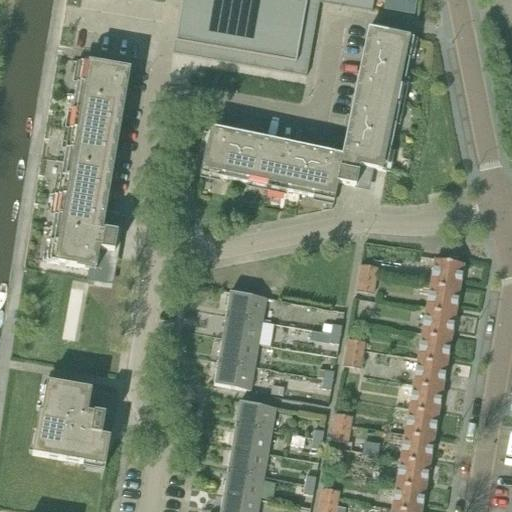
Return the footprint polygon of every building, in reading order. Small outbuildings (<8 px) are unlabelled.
[(182,0),(182,1),(172,55),(306,78),(319,4),(371,13),(373,2),(364,0),(182,0)] [(294,201),(295,194),(334,202),(337,184),(356,188),(360,167),(386,173),(413,39),(396,36),(398,30),(375,26),(346,163),(203,133),(198,156),(204,158),(200,174),(272,190),(271,196),(294,201)] [(114,254),(117,234),(97,231),(125,65),(102,61),(101,66),(80,63),(46,264),(90,271),(93,250),(114,254)] [(197,170),(199,158),(188,155),(185,167),(197,170)] [(434,261),(429,286),(458,291),(462,266),(434,261)] [(360,267),(358,275),(376,278),(377,270),(360,267)] [(358,275),(357,283),(375,286),(376,278),(358,275)] [(375,286),(357,283),(356,292),(373,295),(375,286)] [(458,291),(429,286),(425,311),(453,316),(458,291)] [(230,294),(226,317),(262,323),(266,300),(230,294)] [(453,316),(425,311),(421,336),(449,341),(453,316)] [(262,323),(226,317),(222,340),(258,346),(262,323)] [(331,335),(333,326),(325,325),(323,334),(331,335)] [(333,326),(331,335),(340,337),(342,328),(333,326)] [(340,337),(331,335),(329,344),(339,346),(340,337)] [(449,341),(421,336),(417,361),(445,365),(449,341)] [(222,340),(218,363),(254,370),(258,346),(222,340)] [(347,340),(345,349),(364,352),(366,344),(347,340)] [(345,349),(344,357),(363,361),(364,352),(345,349)] [(363,361),(344,357),(342,366),(361,369),(363,361)] [(445,365),(417,361),(412,386),(441,390),(445,365)] [(254,370),(218,363),(214,387),(250,393),(254,370)] [(323,379),(323,382),(332,383),(334,373),(325,372),(323,379)] [(332,383),(323,382),(322,390),(331,392),(332,383)] [(105,469),(110,439),(101,438),(105,418),(87,414),(91,392),(47,384),(42,412),(40,412),(32,456),(105,469)] [(441,390),(412,386),(408,410),(437,415),(441,390)] [(282,399),(283,389),(271,387),(269,397),(282,399)] [(239,404),(235,427),(271,433),(275,410),(239,404)] [(437,415),(408,410),(404,435),(432,440),(437,415)] [(334,415),(332,423),(351,426),(352,418),(334,415)] [(332,423),(331,432),(349,435),(351,426),(332,423)] [(271,433),(235,427),(231,450),(267,456),(271,433)] [(315,431),(313,440),(322,442),(324,433),(315,431)] [(349,435),(331,432),(329,440),(348,444),(349,435)] [(432,440),(404,435),(400,460),(428,465),(432,440)] [(290,446),(304,448),(306,439),(292,436),(290,446)] [(322,442),(313,440),(311,450),(321,451),(322,442)] [(231,450),(227,473),(263,479),(267,456),(231,450)] [(428,465),(400,460),(395,485),(424,490),(428,465)] [(316,474),(318,466),(307,463),(305,472),(316,474)] [(263,479),(227,473),(223,496),(259,502),(263,479)] [(306,479),(305,486),(314,488),(316,480),(306,479)] [(420,511),(424,490),(395,485),(391,510),(404,511),(420,511)] [(314,488),(305,486),(304,496),(313,497),(314,488)] [(321,489),(320,498),(338,501),(339,492),(321,489)] [(223,496),(220,511),(257,511),(259,502),(223,496)] [(320,498),(318,506),(336,509),(338,501),(320,498)]
